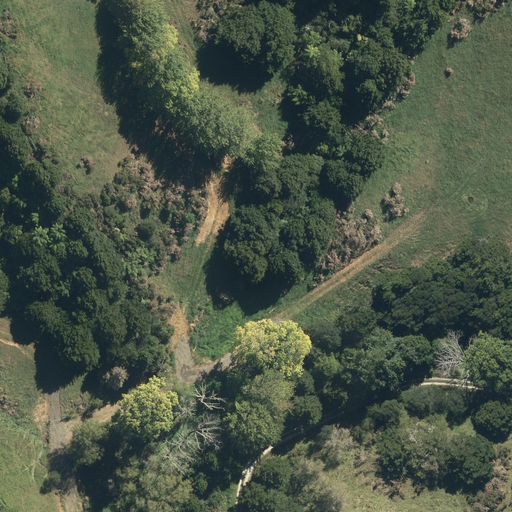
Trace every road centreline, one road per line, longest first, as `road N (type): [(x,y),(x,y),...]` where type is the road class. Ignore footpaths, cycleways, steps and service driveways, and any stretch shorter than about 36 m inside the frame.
road 1 (track): [(58,439),(227,362),(411,226)]
road 2 (track): [(240,511),(244,477),(267,446),(316,419),(419,382),(511,390)]
road 3 (track): [(76,511),(58,439),(54,360)]
